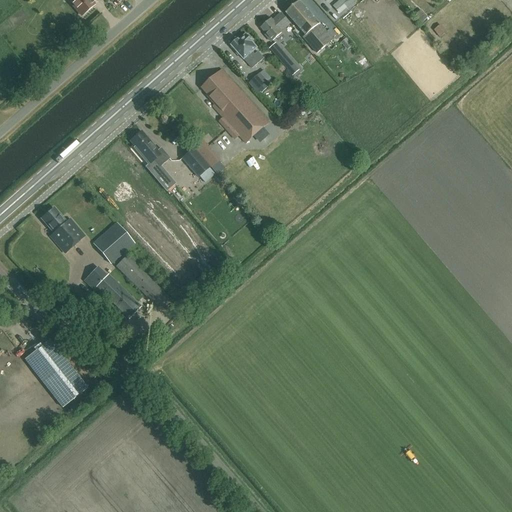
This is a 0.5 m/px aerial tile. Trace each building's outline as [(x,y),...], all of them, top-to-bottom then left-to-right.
[(67,0),(82,16),(94,6),(92,4),(95,0),(67,0)] [(356,0),(342,0),(335,7),(345,17),(359,3),(356,0)] [(317,54),(333,40),(320,24),(300,1),(286,13),(305,35),(303,37),(317,54)] [(281,31),(290,23),(281,14),(272,21),(271,19),(261,27),(266,34),(265,35),(271,42),(282,32),(281,31)] [(442,37),(448,33),(443,26),(437,29),(442,37)] [(247,36),(246,35),(239,41),(236,37),(230,43),(231,45),(244,60),(244,59),(252,68),(264,58),(258,52),(255,55),(253,52),(257,48),(251,42),(252,39),(249,36),(247,36)] [(275,42),(268,48),(276,57),(283,65),(293,76),(300,71),(283,52),(275,42)] [(246,143),(268,123),(222,70),(202,87),(210,96),(209,97),(215,104),(213,106),(229,123),(225,127),(228,130),(227,130),(234,139),(239,135),(246,143)] [(259,73),(249,83),(260,95),(270,85),(259,73)] [(160,155),(157,151),(141,132),(139,134),(138,133),(136,133),(134,133),(133,135),(132,136),(131,138),(132,139),(130,141),(135,147),(133,148),(148,166),(153,161),(159,167),(160,166),(169,158),(164,152),(160,155)] [(264,140),(268,145),(277,138),(272,133),(264,140)] [(212,165),(220,157),(201,138),(193,147),(212,165)] [(182,159),(198,177),(209,168),(193,149),(182,159)] [(148,166),(146,168),(156,180),(165,172),(160,166),(159,167),(153,161),(148,166)] [(48,212),(48,214),(42,219),(54,233),(50,237),(64,253),(84,236),(69,219),(65,223),(53,209),(52,210),(50,210),(48,212)] [(113,265),(135,245),(117,224),(94,244),(113,265)] [(157,308),(167,297),(126,257),(116,268),(157,308)] [(96,288),(129,320),(141,307),(108,275),(96,288)] [(164,324),(155,330),(157,334),(166,329),(164,324)] [(49,341),(25,360),(62,408),(87,389),(49,341)]
